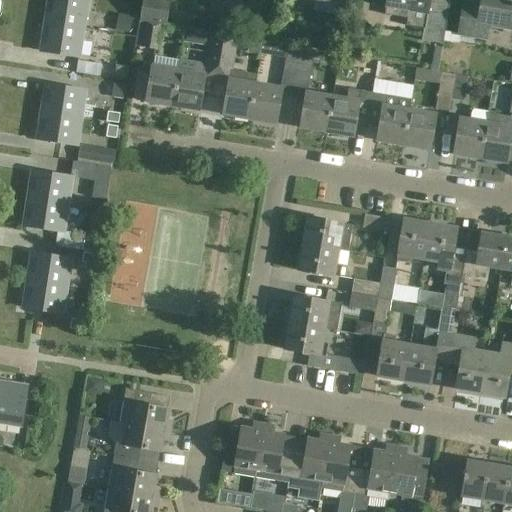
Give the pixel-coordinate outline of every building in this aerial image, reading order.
[(51,13),(50,24),(83,30),(88,1),(78,0),(48,0),(46,13),(51,13)] [(169,1),(166,0),(142,0),(140,19),(165,23),(169,1)] [(372,0),(372,5),(385,8),(384,15),(407,19),(406,26),(424,30),(423,36),(423,41),(442,45),(448,14),(449,2),(449,0),(372,0)] [(511,0),(481,0),(480,6),(464,3),(459,33),(483,37),(486,25),(511,29),(511,0)] [(119,15),(116,30),(129,33),(132,17),(119,15)] [(161,25),(146,22),(142,48),(157,50),(161,25)] [(79,58),(83,30),(50,24),(48,35),(43,35),(40,52),(79,58)] [(219,61),(223,35),(210,33),(205,59),(219,61)] [(223,35),(219,61),(233,64),(238,38),(223,35)] [(295,74),(300,49),(288,47),(284,72),(295,74)] [(314,51),(300,49),(295,74),(310,77),(314,51)] [(338,68),(353,71),(355,59),(341,56),(338,68)] [(178,69),(171,106),(198,111),(201,91),(206,64),(180,59),(178,69)] [(116,65),(114,77),(126,79),(128,67),(116,65)] [(171,106),(178,69),(151,65),(148,82),(145,102),(171,106)] [(225,95),(222,115),(248,119),(254,82),(256,74),(229,70),(228,78),(225,95)] [(435,110),(447,112),(454,75),(441,73),(435,110)] [(454,75),(447,112),(448,112),(450,100),(463,103),(468,77),(454,75)] [(372,91),(409,98),(411,86),(374,79),(372,91)] [(254,82),(248,119),(275,124),(281,87),(254,82)] [(111,97),(123,99),(125,86),(113,84),(111,97)] [(46,86),(42,113),(80,119),(84,91),(46,86)] [(347,98),(331,95),(325,132),(352,137),(354,124),(366,126),(372,93),(349,89),(347,98)] [(325,132),(331,95),(305,91),(302,108),(299,128),(325,132)] [(402,145),(408,108),(410,99),(372,93),(366,126),(378,128),(376,141),(402,145)] [(435,113),(408,108),(402,145),(429,150),(432,130),(435,113)] [(106,122),(118,123),(119,114),(108,112),(106,122)] [(80,119),(42,113),(38,140),(57,143),(75,146),(80,119)] [(486,121),(485,121),(479,158),(506,163),(511,132),(511,131),(511,113),(511,114),(511,117),(487,113),(486,121)] [(479,158),(485,121),(459,117),(453,154),(479,158)] [(106,137),(115,138),(117,127),(108,126),(106,137)] [(104,149),(102,163),(113,164),(115,150),(104,149)] [(97,165),(94,181),(108,183),(111,167),(97,165)] [(33,172),(28,200),(66,205),(70,178),(33,172)] [(66,205),(28,200),(24,227),(62,232),(66,205)] [(389,219),(364,215),(362,229),(387,233),(389,219)] [(302,243),(302,244),(336,250),(347,252),(347,251),(351,226),(341,224),(307,218),(302,243)] [(422,262),(429,225),(402,220),(395,262),(408,264),(409,259),(422,262)] [(429,225),(422,262),(437,264),(436,271),(445,273),(443,285),(445,286),(442,308),(455,310),(460,276),(464,256),(452,254),(456,229),(429,225)] [(464,256),(460,276),(455,310),(461,278),(486,282),(488,269),(500,271),(506,241),(506,238),(480,234),(478,244),(466,242),(464,256)] [(506,241),(500,271),(511,273),(511,275),(510,286),(511,286),(511,239),(506,238),(506,241)] [(84,241),(83,251),(93,253),(95,243),(84,241)] [(302,244),(297,271),(317,274),(339,278),(342,263),(334,262),(336,250),(302,244)] [(94,264),(96,254),(85,252),(83,262),(94,264)] [(28,281),(65,287),(70,260),(32,254),(28,281)] [(378,284),(376,297),(391,299),(396,270),(382,267),(379,284),(378,284)] [(351,292),(376,297),(378,284),(354,280),(351,292)] [(64,294),(65,287),(28,281),(24,308),(61,314),(64,294)] [(373,311),(376,297),(351,292),(349,307),(373,311)] [(293,297),(289,322),(322,328),(336,330),(340,305),(335,304),(313,300),(293,297)] [(374,312),(372,322),(386,325),(391,299),(376,297),(373,311),(374,311),(374,312)] [(423,348),(408,345),(402,381),(429,385),(438,333),(451,335),(455,310),(442,308),(438,330),(426,328),(423,348)] [(455,310),(451,335),(446,363),(460,365),(456,390),(479,394),(486,354),(472,351),(474,339),(455,336),(458,313),(455,312),(455,310)] [(72,320),(70,330),(81,331),(82,321),(72,320)] [(320,342),(322,328),(289,322),(284,350),(326,357),(328,344),(320,342)] [(402,381),(408,345),(395,343),(396,336),(383,333),(376,376),(402,381)] [(486,354),(479,394),(503,398),(507,373),(511,373),(511,345),(501,344),(499,356),(486,354)] [(339,358),(337,370),(355,373),(363,374),(365,362),(350,360),(339,358)] [(26,388),(0,384),(0,422),(20,426),(26,388)] [(125,390),(119,422),(124,423),(169,431),(171,423),(165,422),(167,410),(148,407),(150,395),(125,390)] [(115,443),(113,456),(139,460),(157,463),(162,440),(168,441),(169,431),(124,423),(120,444),(115,443)] [(221,472),(253,477),(262,426),(254,425),(253,431),(241,429),(237,449),(225,447),(221,472)] [(253,477),(286,482),(290,458),(280,456),(283,436),(271,434),(272,428),(262,426),(253,477)] [(74,449),(84,451),(87,434),(77,432),(74,449)] [(290,458),(286,482),(319,488),(328,438),(320,436),(319,442),(307,440),(304,460),(290,458)] [(328,438),(319,488),(353,494),(357,469),(346,467),(350,447),(338,446),(339,439),(328,438)] [(357,469),(353,494),(366,496),(385,500),(387,492),(394,449),(386,448),(386,454),(374,452),(361,450),(357,469)] [(405,451),(394,449),(387,492),(402,494),(401,502),(420,505),(425,481),(428,461),(404,457),(405,451)] [(139,460),(113,456),(108,489),(158,498),(159,489),(153,488),(155,476),(136,473),(139,460)] [(481,501),(487,465),(466,461),(460,498),(481,501)] [(487,465),(481,501),(502,505),(508,468),(487,465)] [(71,466),(67,483),(83,486),(86,469),(71,466)] [(502,505),(511,506),(511,468),(508,468),(502,505)] [(67,483),(66,492),(80,495),(82,486),(67,483)] [(108,489),(103,511),(148,511),(150,506),(156,507),(158,498),(108,489)] [(235,492),(232,506),(249,508),(251,495),(235,492)] [(268,497),(264,511),(281,511),(283,504),(284,500),(268,497)]
